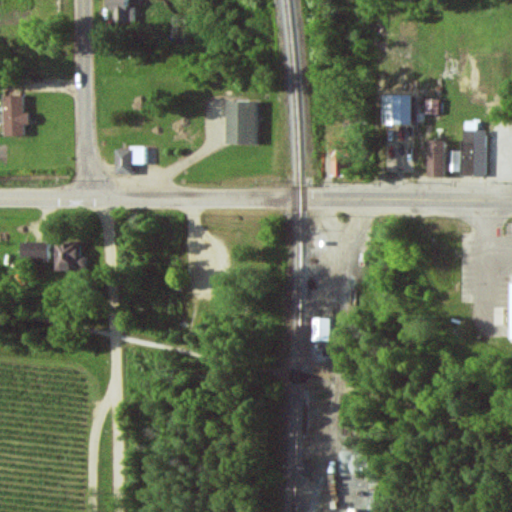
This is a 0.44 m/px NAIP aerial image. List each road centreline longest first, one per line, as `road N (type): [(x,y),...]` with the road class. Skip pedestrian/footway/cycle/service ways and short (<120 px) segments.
road 1 (tertiary): [(511,199),(0,199)]
road 2 (residential): [(384,199),(394,283),(440,337),(511,374)]
road 3 (tertiary): [(94,199),(90,0)]
